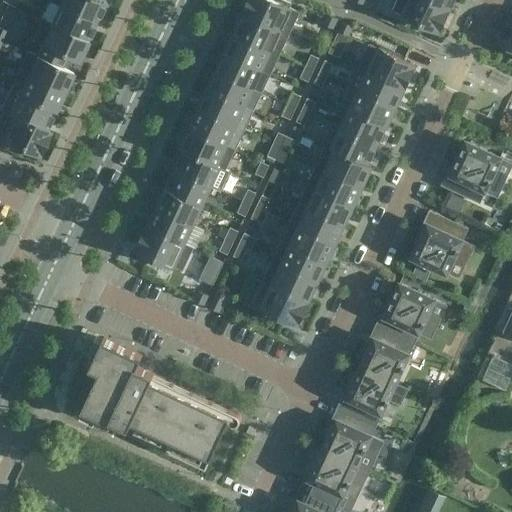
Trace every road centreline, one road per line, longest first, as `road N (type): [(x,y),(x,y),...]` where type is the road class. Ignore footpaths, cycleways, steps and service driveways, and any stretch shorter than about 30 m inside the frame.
road 1 (residential): [(491,0),(306,390)]
road 2 (residential): [(306,390),(55,269)]
road 3 (tertiary): [(74,226),(180,0)]
road 4 (tertiary): [(0,391),(55,269)]
road 5 (residential): [(306,390),(254,505)]
